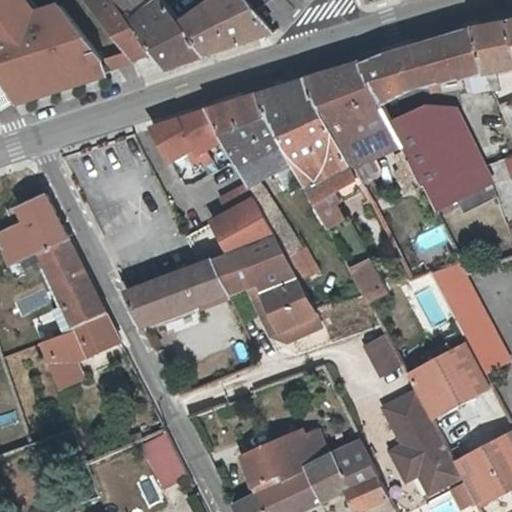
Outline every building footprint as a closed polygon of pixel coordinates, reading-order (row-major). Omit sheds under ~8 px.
[(35,17),(23,0),(4,0),(0,3),(0,88),(18,113),(107,85),(103,71),(58,10),(35,17)] [(81,0),(112,43),(134,67),(151,60),(128,25),(110,0),(81,0)] [(156,0),(110,0),(128,25),(159,4),(156,0)] [(241,0),(218,0),(178,26),(203,60),(276,40),(241,0)] [(166,77),(203,60),(178,26),(159,4),(128,25),(151,60),(166,77)] [(487,71),(496,68),(511,66),(511,23),(510,14),(471,26),(487,71)] [(432,82),(440,77),(487,71),(471,26),(394,50),(381,53),(358,58),(383,94),(403,79),(415,83),(432,82)] [(356,170),(405,147),(383,94),(358,58),(303,75),(356,177),(356,170)] [(500,89),(496,68),(487,71),(494,91),(500,89)] [(333,190),(356,177),(303,75),(256,91),(293,164),(330,228),(347,219),(333,190)] [(446,88),(440,77),(432,82),(435,91),(446,88)] [(405,147),(412,152),(415,158),(439,206),(500,186),(489,165),(459,106),(438,105),(435,91),(432,82),(415,83),(403,79),(383,94),(405,147)] [(249,182),(262,181),(293,164),(256,91),(206,106),(222,137),(228,143),(249,182)] [(511,131),(511,100),(501,104),(511,131)] [(222,137),(206,106),(152,125),(168,157),(186,148),(191,159),(198,155),(201,162),(209,157),(204,147),(222,137)] [(41,249),(74,324),(109,309),(32,162),(0,172),(22,221),(0,231),(0,236),(10,263),(41,249)] [(319,273),(262,181),(249,182),(275,232),(302,281),(319,273)] [(219,198),(225,210),(209,218),(227,252),(275,232),(249,182),(219,198)] [(286,343),(324,330),(302,281),(275,232),(227,252),(212,256),(232,292),(257,284),(286,343)] [(232,292),(212,256),(124,289),(141,326),(232,292)] [(371,257),(350,268),(369,301),(389,293),(371,257)] [(457,260),(430,268),(469,340),(480,363),(501,347),(457,260)] [(431,269),(405,279),(426,331),(452,321),(431,269)] [(124,338),(109,309),(74,324),(40,339),(58,385),(84,374),(76,358),(124,338)] [(386,333),(364,346),(379,377),(403,365),(386,333)] [(419,392),(434,421),(493,388),(480,363),(469,340),(408,372),(419,392)] [(427,471),(437,490),(463,477),(454,459),(434,421),(419,392),(385,409),(405,446),(408,453),(396,459),(408,481),(423,473),(427,471)] [(495,494),(511,485),(511,428),(454,459),(463,477),(474,496),(491,487),(495,494)] [(323,429),(309,435),(320,464),(334,457),(323,429)] [(320,464),(309,435),(307,430),(247,456),(262,490),(262,492),(320,464)] [(172,431),(150,443),(171,486),(194,474),(172,431)] [(362,510),(381,502),(394,496),(366,441),(334,457),(320,464),(262,492),(262,490),(235,502),(240,511),(300,511),(362,485),(364,489),(354,494),(362,510)] [(393,452),(396,459),(408,453),(405,446),(393,452)] [(433,493),(437,490),(427,471),(423,473),(433,493)] [(402,511),(394,496),(381,502),(386,511),(402,511)]
